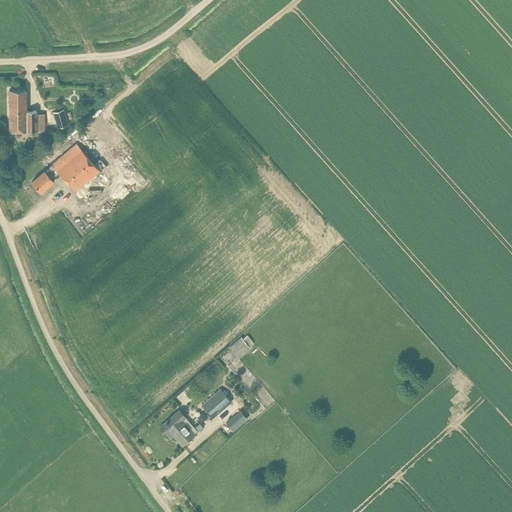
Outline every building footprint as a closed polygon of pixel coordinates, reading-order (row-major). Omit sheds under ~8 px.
[(27,111),(27,100),(26,90),(9,90),(10,131),(44,131),(44,125),(37,125),(37,111),(27,111)] [(53,112),(57,128),(67,125),(63,109),(53,112)] [(118,151),(125,145),(121,140),(125,135),(104,112),(92,123),(118,151)] [(167,129),(91,195),(117,225),(193,159),(167,129)] [(76,143),(32,182),(41,193),(54,181),(52,179),(59,173),(75,191),(99,170),(101,172),(107,167),(100,160),(94,165),(76,143)] [(247,339),(253,335),(246,325),(241,328),(247,339)] [(202,405),(213,418),(232,402),(221,389),(202,405)] [(198,431),(179,410),(160,427),(166,434),(170,431),(182,445),(198,431)] [(225,423),(233,431),(247,419),(240,410),(225,423)]
